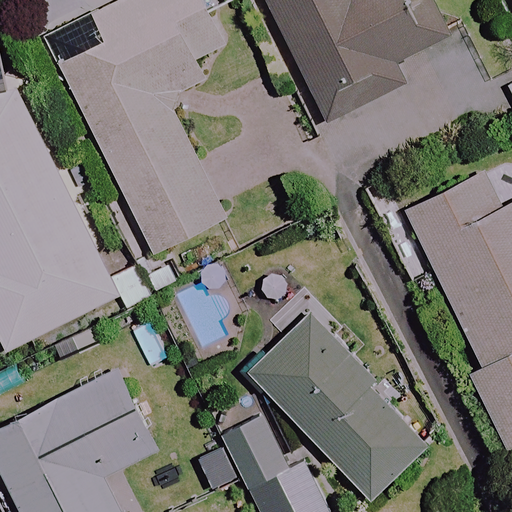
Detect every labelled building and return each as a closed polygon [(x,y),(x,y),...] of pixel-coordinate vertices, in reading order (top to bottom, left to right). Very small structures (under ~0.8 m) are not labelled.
[(228,44),(205,0),(134,0),(132,1),(131,0),(83,0),(91,16),(48,38),(156,253),(229,217),(170,97),(209,78),(199,58),(228,44)] [(272,0),(330,120),(409,82),(398,61),(450,36),(432,0),(272,0)] [(511,90),(494,99),(511,138),(511,90)] [(19,93),(0,96),(0,335),(8,352),(121,296),(19,93)] [(511,205),(503,210),(485,171),(410,206),(484,364),(477,367),(511,442),(511,205)] [(238,336),(212,280),(176,297),(201,353),(238,336)] [(427,445),(313,317),(254,370),(369,498),(427,445)] [(159,449),(119,368),(0,426),(0,460),(25,511),(117,511),(100,477),(159,449)] [(265,415),(230,432),(248,466),(282,449),(265,415)] [(328,511),(304,458),(249,483),(262,511),(328,511)]
